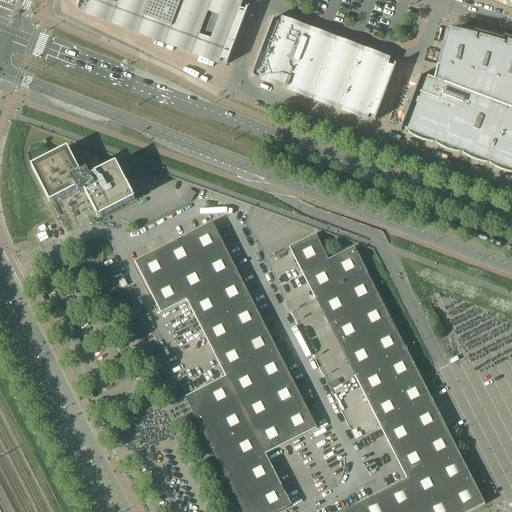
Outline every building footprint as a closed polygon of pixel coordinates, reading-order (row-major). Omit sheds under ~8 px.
[(85,8),(84,11),(220,62),(221,58),(227,61),(225,64),(227,65),(230,56),(244,18),(244,19),(248,9),(246,9),(245,13),(239,10),(241,7),(222,0),(79,0),(77,8),(78,9),(79,6),(85,8)] [(511,9),(511,0),(502,0),(501,5),(511,9)] [(394,65),(393,68),(388,66),(389,63),(280,22),(279,24),(273,22),(274,19),(273,19),(271,23),(272,23),(254,71),(253,71),(252,74),(253,75),(255,72),(260,74),(259,77),(368,118),(369,115),(375,117),(373,120),(375,121),(376,117),(394,69),(395,69),(396,65),(394,65)] [(421,75),(400,130),(401,131),(402,128),(407,130),(406,133),(511,172),(511,43),(508,43),(506,48),(504,48),(504,44),(479,37),(478,43),(476,43),(477,37),(451,31),(448,42),(443,41),(434,80),(427,78),(426,80),(421,78),(422,76),(421,75)] [(81,174),(68,148),(31,167),(50,203),(76,190),(77,192),(79,191),(80,193),(81,192),(82,194),(84,193),(98,219),(135,200),(116,163),(90,177),(87,171),(81,174)] [(189,189),(184,198),(190,202),(195,193),(189,189)] [(317,429),(304,403),(212,223),(134,262),(161,314),(186,301),(225,377),(185,398),(242,511),(280,511),(292,506),(266,455),(317,429)] [(470,511),(485,505),(445,427),(354,247),(328,260),(315,235),(289,248),(406,479),(341,511),(470,511)] [(123,277),(122,278),(117,280),(122,289),(127,286),(123,277)]
